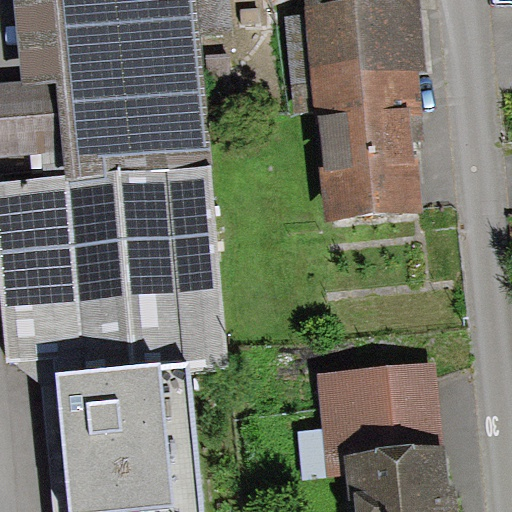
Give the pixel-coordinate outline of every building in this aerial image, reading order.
[(13,0),(21,82),(21,88),(57,84),(64,146),(67,177),(0,181),(0,298),(6,361),(100,352),(102,368),(226,356),(195,27),(234,23),(231,0),(13,0)] [(402,0),(308,0),(328,213),(416,205),(410,140),(424,139),(418,68),(428,67),(422,0),(407,0),(402,0)] [(0,153),(64,146),(57,84),(21,88),(21,82),(0,84),(0,153)] [(102,368),(56,372),(68,511),(202,511),(188,360),(102,368)] [(348,457),(446,447),(437,363),(318,375),(324,429),(299,431),(304,482),(350,478),(348,457)] [(452,511),(446,447),(348,457),(350,478),(352,511),(452,511)]
